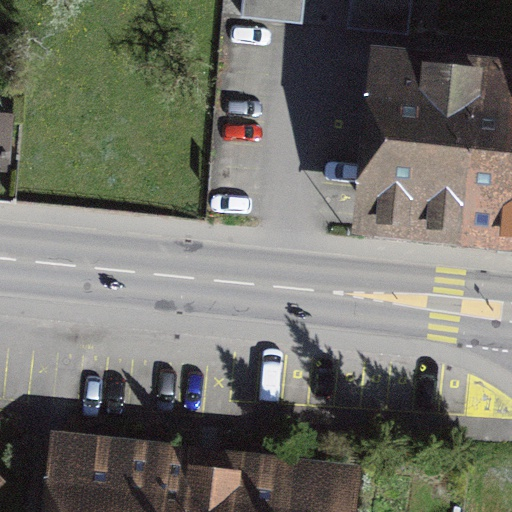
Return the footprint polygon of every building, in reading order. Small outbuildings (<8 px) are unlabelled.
[(351,25),(351,0),(310,0),(310,25),(351,25)] [(355,0),(354,26),(418,28),(418,0),(355,0)] [(511,84),(390,72),(375,216),(511,229),(511,84)] [(11,118),(0,117),(0,167),(7,168),(11,118)] [(331,511),(334,490),(67,459),(60,511),(331,511)]
